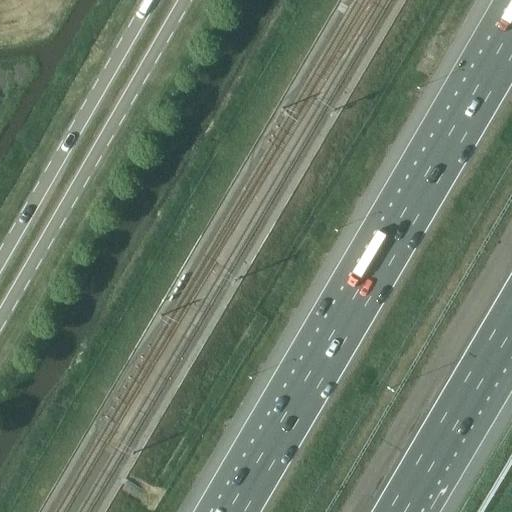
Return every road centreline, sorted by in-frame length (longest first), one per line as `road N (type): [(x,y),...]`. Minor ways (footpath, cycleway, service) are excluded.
road 1 (motorway): [(511,39),(233,511)]
road 2 (secondary): [(0,324),(189,0)]
road 3 (secondary): [(152,0),(0,264)]
road 4 (motorway): [(397,511),(511,317)]
